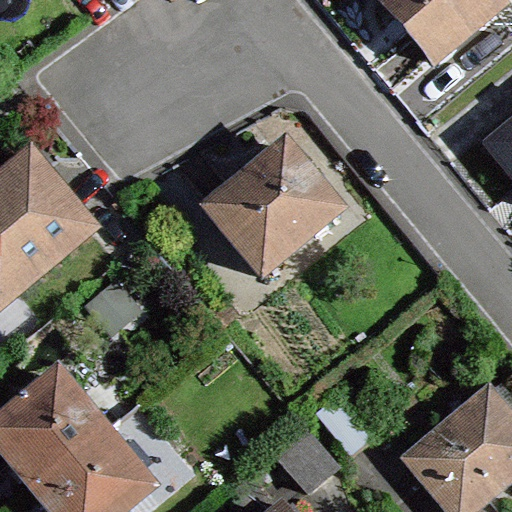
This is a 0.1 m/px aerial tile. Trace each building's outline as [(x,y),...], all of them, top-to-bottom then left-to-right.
[(387,0),(383,4),(407,32),(434,65),(501,8),(494,0),(387,0)] [(511,131),(491,149),(511,173),(511,131)] [(287,152),(213,215),(266,277),(340,214),(313,182),(287,152)] [(62,194),(31,157),(0,183),(0,308),(93,231),(62,194)] [(37,491),(106,436),(60,379),(0,428),(0,444),(14,462),(37,491)] [(490,398),(511,424),(511,400),(501,388),(490,398)] [(511,480),(511,424),(490,398),(412,462),(422,474),(454,511),(473,511),(502,488),(511,480)] [(340,399),(319,416),(353,458),(375,441),(340,399)] [(309,431),(279,457),(309,493),(340,468),(309,431)] [(125,511),(151,491),(106,436),(37,491),(54,511),(125,511)] [(433,511),(454,511),(422,474),(410,484),(433,511)]
